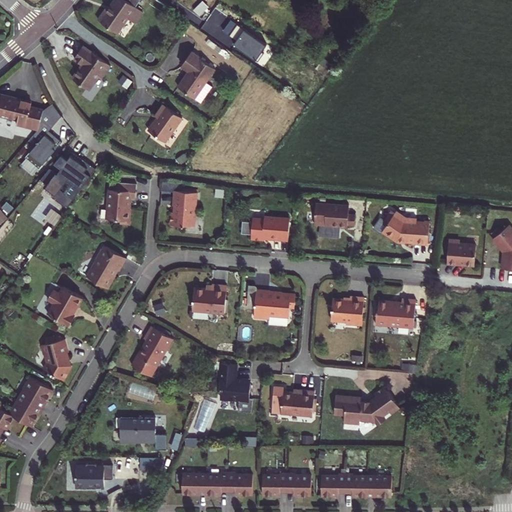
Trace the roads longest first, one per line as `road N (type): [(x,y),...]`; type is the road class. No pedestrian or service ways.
road 1 (track): [(156,171),(511,206)]
road 2 (residential): [(22,511),(34,464),(157,265)]
road 3 (residential): [(157,265),(180,256),(312,267)]
road 4 (residential): [(30,35),(73,115),(108,149)]
